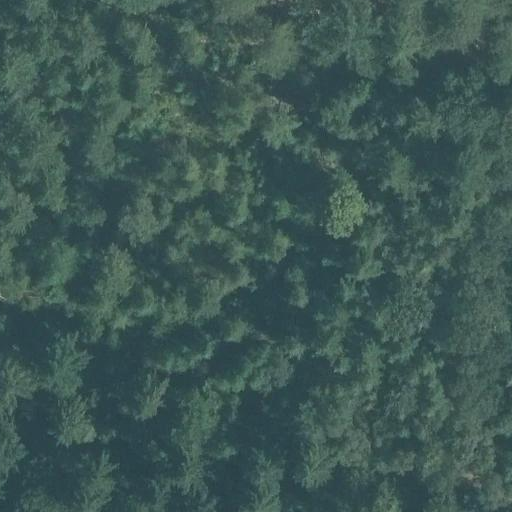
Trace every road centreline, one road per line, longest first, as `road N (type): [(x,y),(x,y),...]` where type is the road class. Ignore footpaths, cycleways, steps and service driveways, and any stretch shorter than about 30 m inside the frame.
road 1 (track): [(0,305),(511,499)]
road 2 (track): [(504,0),(470,511)]
